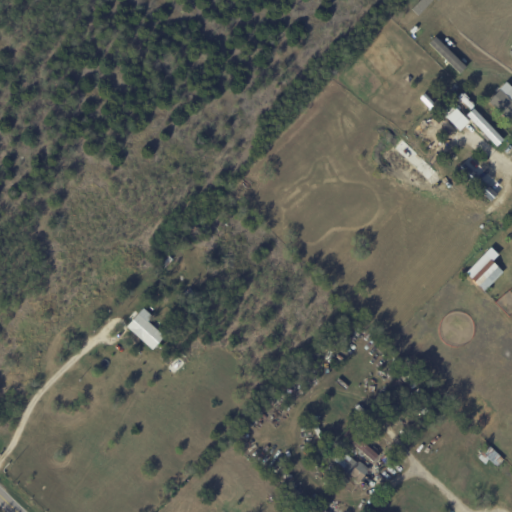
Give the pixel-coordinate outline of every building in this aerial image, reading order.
[(487,100),(507,119),(511,113),(511,88),(505,81),(487,100)] [(468,123),(459,131),(440,111),(450,102),(469,122),(468,123)] [(500,136),(503,140),(497,146),(467,115),(473,109),(500,136)] [(480,167),(503,189),(489,203),(457,172),(470,157),(480,167)] [(208,233),(200,242),(188,231),(196,223),(201,228),(202,227),(208,233)] [(189,236),(195,243),(187,249),(181,243),(189,236)] [(176,259),(169,267),(162,261),(170,253),(176,259)] [(485,256),(491,262),(479,274),(481,276),(478,279),(477,277),(472,281),(466,275),(485,256)] [(192,287),(200,295),(189,306),(180,297),(184,293),(186,294),(192,287)] [(161,289),(174,302),(170,306),(157,293),(161,289)] [(170,296),(174,292),(178,297),(174,301),(170,296)] [(147,310),(155,317),(150,322),(167,337),(155,350),(129,327),(134,322),(129,317),(135,311),(140,315),(146,309),(147,310)] [(168,334),(180,322),(184,327),(172,339),(168,334)] [(389,348),(395,355),(392,358),(386,351),(389,348)] [(398,378),(404,373),(409,369),(413,373),(411,375),(418,382),(409,391),(404,386),(407,383),(405,381),(403,383),(398,378)] [(417,388),(424,394),(424,395),(428,398),(426,401),(424,399),(422,401),(412,393),(417,388)] [(287,403),(281,408),(278,405),(275,407),(269,401),(270,401),(267,398),(274,390),(287,403)] [(424,407),(429,412),(432,409),(434,412),(422,422),(419,419),(424,414),(421,410),(424,407)] [(378,456),(373,462),(344,435),(349,429),(378,456)] [(368,469),(358,482),(341,469),(341,468),(332,461),(332,460),(328,457),(334,449),(339,453),(341,450),(357,463),(358,461),(368,469)] [(294,486),(301,493),(298,497),(291,489),(294,486)]
